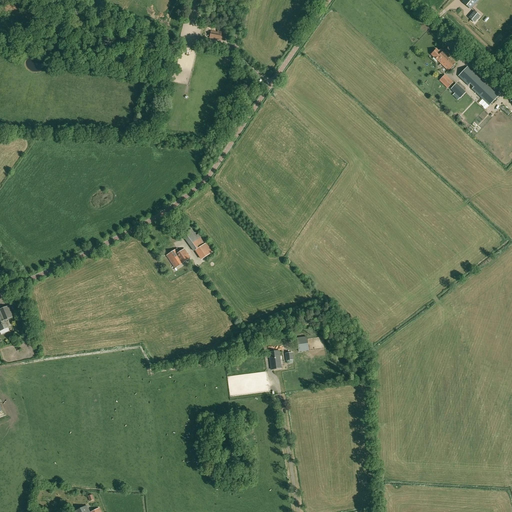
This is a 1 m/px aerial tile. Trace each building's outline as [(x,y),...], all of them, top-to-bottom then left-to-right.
[(464,0),(463,2),(470,8),(477,0),(464,0)] [(474,12),(469,17),(474,22),(479,16),(474,12)] [(218,33),(211,32),(210,37),(224,40),(226,35),(224,34),(225,31),(218,30),(218,33)] [(434,52),(431,54),(439,62),(448,70),(451,68),(452,68),(454,66),(453,66),(456,62),(443,50),(443,51),(441,53),(438,51),(436,49),(434,52)] [(467,67),(458,76),(468,86),(469,84),(473,87),(472,89),(489,105),(497,96),(467,67)] [(450,85),(453,82),(445,75),(442,78),(450,85)] [(456,84),(451,89),(460,98),(465,92),(456,84)] [(197,235),(196,235),(191,229),(182,236),(193,252),(195,251),(201,260),(212,252),(205,243),(199,235),(198,236),(197,235)] [(177,249),(166,256),(175,268),(190,258),(188,256),(186,253),(184,250),(180,252),(177,249)] [(9,306),(0,309),(0,331),(11,327),(8,319),(13,317),(9,306)] [(307,337),(297,339),(298,352),(309,350),(307,337)] [(281,368),(279,351),(269,352),(271,370),(281,368)]
